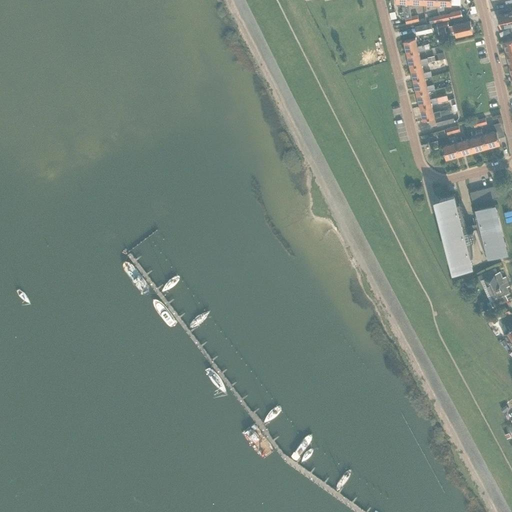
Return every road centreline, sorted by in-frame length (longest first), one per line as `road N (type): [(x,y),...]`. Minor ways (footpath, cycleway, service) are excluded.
road 1 (residential): [(511,161),(446,180),(424,170),(381,0)]
road 2 (residential): [(511,134),(481,0)]
